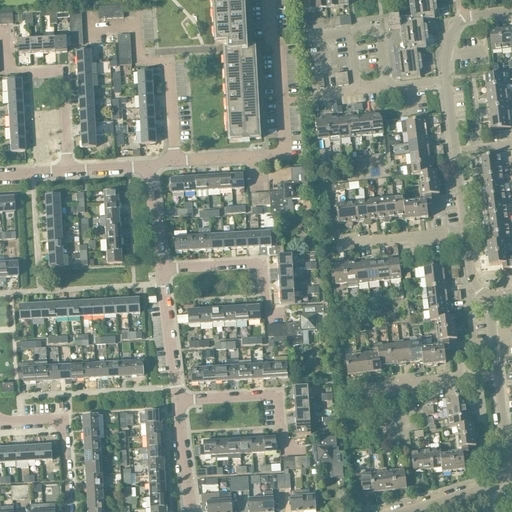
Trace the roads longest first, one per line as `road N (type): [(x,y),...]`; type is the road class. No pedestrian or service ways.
road 1 (residential): [(174,160),(283,150),(270,0)]
road 2 (residential): [(68,169),(61,68),(9,70),(0,33)]
road 3 (residential): [(401,511),(508,474),(503,430)]
road 4 (residential): [(284,443),(278,392),(177,399)]
road 5 (residential): [(68,511),(60,420),(0,419)]
road 6 (residential): [(349,388),(496,374)]
road 7 (residential): [(177,399),(160,269)]
road 8 (residential): [(335,240),(465,231)]
road 9 (residential): [(262,291),(261,262),(160,269)]
